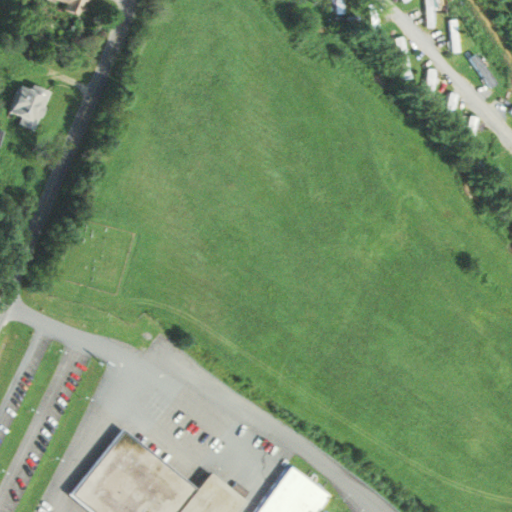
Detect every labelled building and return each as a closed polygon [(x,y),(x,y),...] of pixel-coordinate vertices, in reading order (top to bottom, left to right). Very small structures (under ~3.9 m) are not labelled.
[(57,0),(66,4),(63,9),(77,15),(82,0),(57,0)] [(334,0),(336,13),(344,13),(342,0),(334,0)] [(425,0),(426,27),(433,27),(432,0),(425,0)] [(366,5),(374,41),(381,40),(373,4),(366,5)] [(449,20),(452,52),(459,51),(457,19),(449,20)] [(393,38),(402,79),(410,78),(401,37),(393,38)] [(476,55),(470,60),(491,88),(498,83),(476,55)] [(427,68),(423,98),(431,99),(435,69),(427,68)] [(16,86),(6,112),(33,123),(44,97),(16,86)] [(449,92),(442,118),(450,120),(457,94),(449,92)] [(469,116),(461,152),(469,154),(478,117),(469,116)] [(98,337),(129,351),(136,336),(106,321),(98,337)] [(233,511),(244,499),(210,472),(196,489),(123,429),(70,494),(92,511),(233,511)] [(256,511),(289,465),(330,494),(320,508),(317,511),(256,511)]
